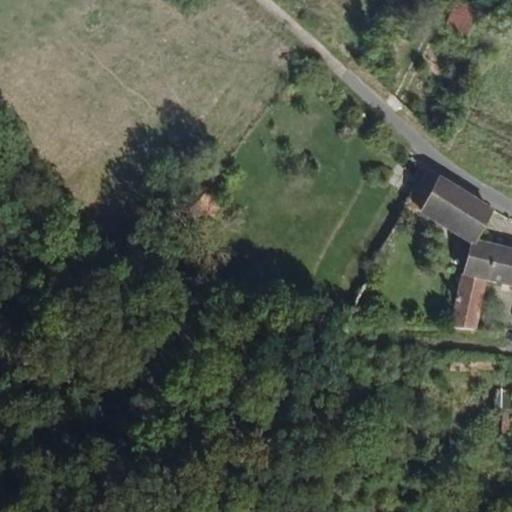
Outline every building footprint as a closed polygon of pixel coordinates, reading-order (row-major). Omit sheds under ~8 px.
[(478,40),(496,0),(482,0),(479,9),(466,4),(455,30),(478,40)] [(0,132),(8,122),(0,115),(0,132)] [(0,144),(2,146),(17,128),(8,122),(0,132),(0,144)] [(511,253),(485,246),(501,218),(435,176),(399,239),(461,276),(460,281),(478,285),(511,292),(511,253)] [(232,214),(214,200),(198,220),(217,235),(232,214)] [(469,332),(478,285),(460,281),(450,332),(469,332)] [(501,368),(503,356),(450,355),(447,367),(501,368)] [(511,416),(511,393),(500,391),(495,413),(511,416)]
